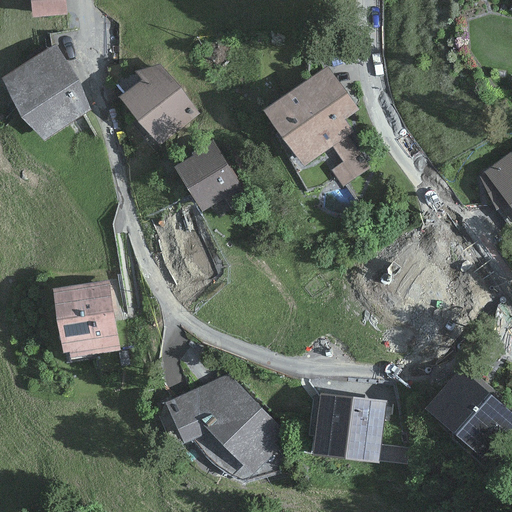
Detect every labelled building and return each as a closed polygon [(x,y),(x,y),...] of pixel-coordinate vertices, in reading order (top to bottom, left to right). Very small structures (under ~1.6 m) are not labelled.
[(66,0),(31,0),(32,18),(67,17),(66,0)] [(57,47),(6,81),(47,143),(98,109),(57,47)] [(168,64),(124,100),(160,145),(205,110),(168,64)] [(332,67),(273,112),(316,168),(320,165),(374,124),(332,67)] [(221,141),(181,165),(210,214),(250,190),(221,141)] [(511,148),(482,173),(511,208),(511,148)] [(115,281),(56,291),(68,362),(127,353),(115,281)] [(225,380),(171,402),(190,448),(221,435),(262,476),(298,440),(230,374),(225,380)] [(511,413),(464,374),(433,412),(492,460),(511,435),(511,413)] [(395,392),(323,392),(322,443),(395,444),(395,392)]
